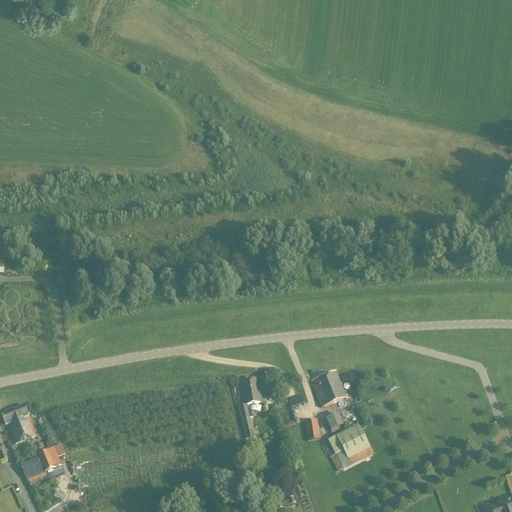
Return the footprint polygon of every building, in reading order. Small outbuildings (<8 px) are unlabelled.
[(322,408),(346,398),(336,373),(311,382),(322,408)] [(249,419),(250,418),(252,418),(249,406),(262,404),(258,378),(240,381),(244,406),(238,407),(246,440),(254,439),(249,419)] [(301,395),(288,400),(291,408),(304,404),(301,395)] [(16,445),(18,444),(19,444),(31,440),(32,439),(34,438),(34,439),(36,438),(29,418),(24,405),(1,414),(6,426),(13,447),(16,445)] [(336,415),(326,419),(333,436),(343,431),(336,415)] [(317,420),(304,422),(307,442),(320,440),(317,420)] [(372,455),(357,426),(335,437),(327,441),(334,455),(329,457),(337,472),(342,469),(342,470),(351,466),(372,455)] [(59,446),(37,455),(45,473),(55,469),(61,467),(58,458),(64,455),(59,446)] [(43,475),(38,459),(20,466),(26,482),(43,475)] [(53,498),(62,501),(64,496),(55,492),(53,498)] [(288,499),(288,500),(280,503),(280,502),(275,505),(277,511),(282,509),(282,508),(290,505),(290,506),(295,504),(293,498),(288,499)] [(511,511),(511,500),(497,506),(499,511),(511,511)]
